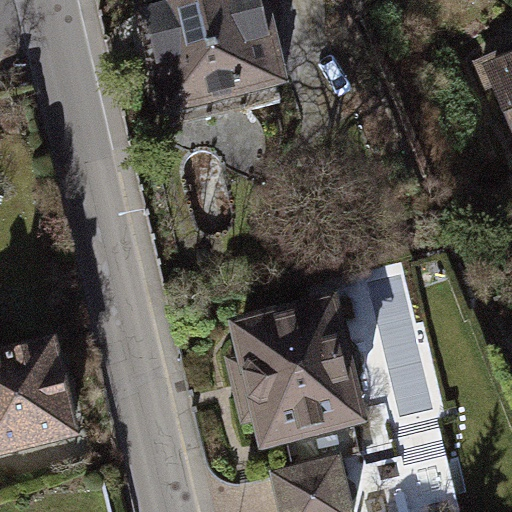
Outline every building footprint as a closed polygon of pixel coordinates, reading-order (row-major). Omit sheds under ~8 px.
[(268,0),(169,0),(191,125),(287,109),(268,0)] [(511,73),(494,80),(511,126),(511,73)] [(332,308),(225,333),(256,465),(363,440),(332,308)] [(62,349),(0,362),(0,471),(85,453),(62,349)] [(349,511),(339,462),(269,478),(276,511),(349,511)]
